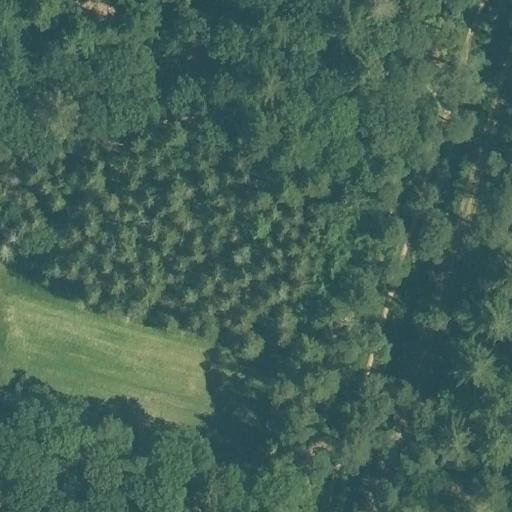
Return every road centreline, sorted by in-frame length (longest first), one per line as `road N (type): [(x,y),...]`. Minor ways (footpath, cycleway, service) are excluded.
road 1 (track): [(372,511),(511,64)]
road 2 (track): [(0,73),(143,40),(222,0)]
